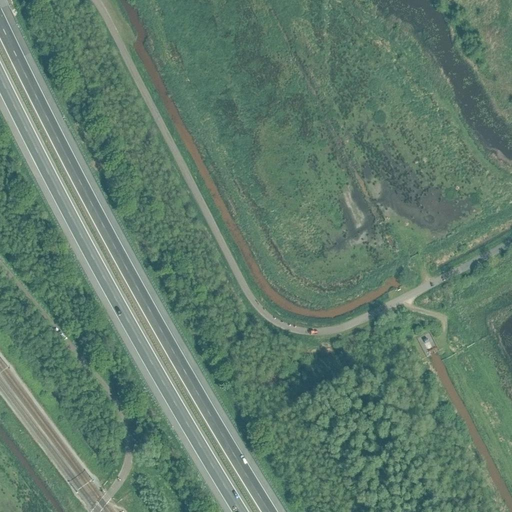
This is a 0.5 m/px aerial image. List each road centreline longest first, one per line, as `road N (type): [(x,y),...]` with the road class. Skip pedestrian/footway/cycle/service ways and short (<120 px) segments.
road 1 (unclassified): [(94,0),(244,291),(278,324),(309,333),(341,328),(511,242)]
road 2 (motorway): [(267,511),(72,172),(0,23)]
road 3 (motorway): [(0,77),(78,235),(239,511)]
road 4 (unclassified): [(95,511),(127,462),(125,421),(0,266)]
